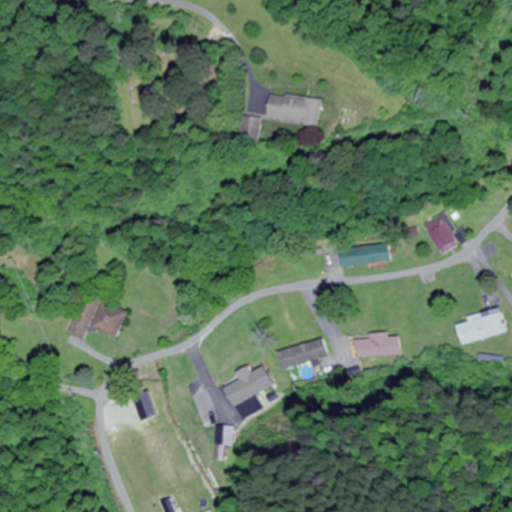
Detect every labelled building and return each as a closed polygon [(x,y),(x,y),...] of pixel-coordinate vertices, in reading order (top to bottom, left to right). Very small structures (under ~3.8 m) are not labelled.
[(328,129),(333,103),(280,94),(276,120),(328,129)] [(443,258),(464,246),(447,214),(425,226),(443,258)] [(393,265),(391,246),(341,251),(343,270),(393,265)] [(130,313),(85,296),(70,337),(85,342),(91,329),(120,340),(130,313)] [(456,327),(462,347),(509,334),(502,311),(469,321),(470,323),(456,327)] [(402,357),(401,338),(390,338),(390,334),(371,335),(371,341),(358,341),(359,360),(402,357)] [(236,408),(241,414),(273,386),(268,380),(236,408)]
